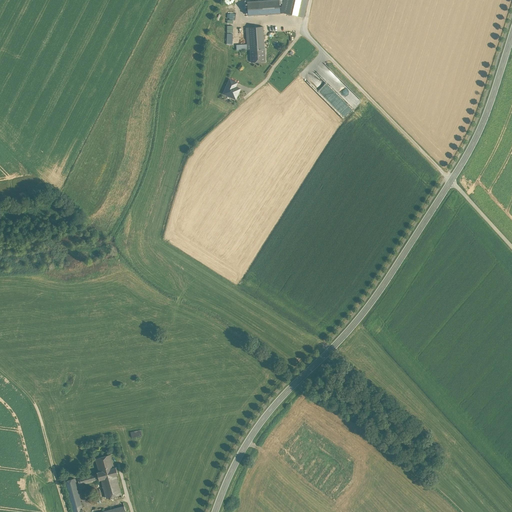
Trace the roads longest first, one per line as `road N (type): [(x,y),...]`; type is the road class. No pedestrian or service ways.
road 1 (secondary): [(215,511),(261,421),(358,318),(450,181)]
road 2 (track): [(307,0),(302,33),(450,181)]
road 3 (track): [(67,511),(40,409),(0,368)]
road 4 (secondary): [(450,181),(484,119),(511,35)]
